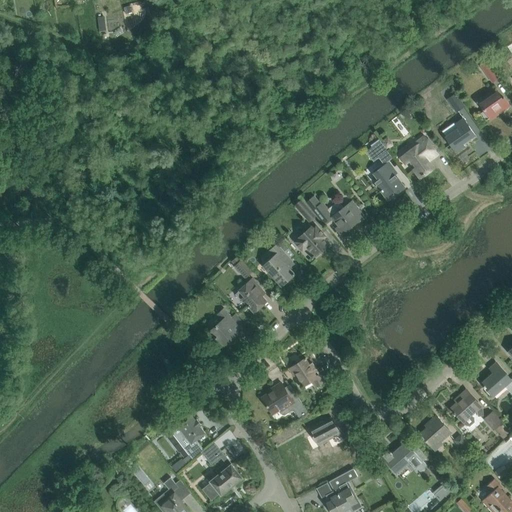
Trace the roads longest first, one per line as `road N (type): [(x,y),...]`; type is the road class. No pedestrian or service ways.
road 1 (residential): [(511,314),(410,403),(383,413),(355,396),(298,312)]
road 2 (residential): [(298,312),(511,144)]
road 3 (residential): [(276,488),(233,396),(241,373),(298,312)]
